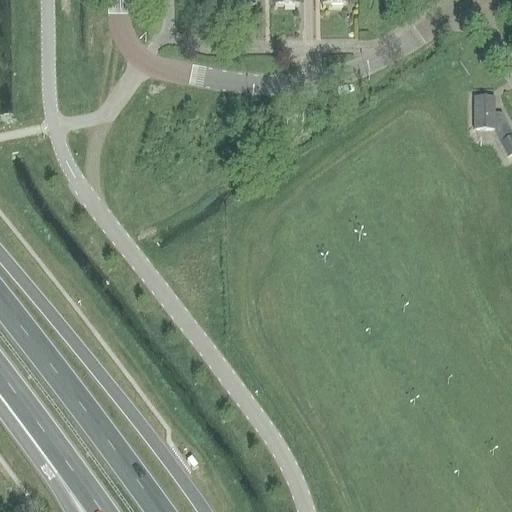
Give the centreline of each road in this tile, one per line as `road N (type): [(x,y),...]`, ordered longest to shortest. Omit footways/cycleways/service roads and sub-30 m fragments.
road 1 (unclassified): [(306,511),(272,438),(87,198),(93,138),(143,60)]
road 2 (unclassified): [(143,60),(234,82),(311,80),(390,52),(471,0)]
road 3 (trunk): [(158,511),(0,301)]
road 4 (trunk): [(0,374),(101,511)]
